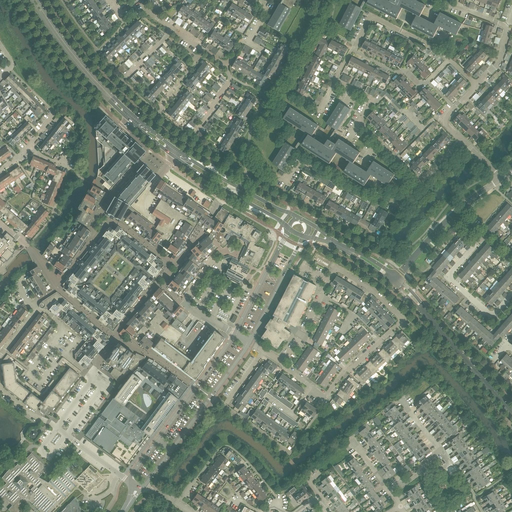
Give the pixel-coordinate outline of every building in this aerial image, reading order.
[(281,0),(279,4),(280,4),(275,12),(267,26),(268,26),(276,31),(278,32),(280,27),(281,24),(282,24),(285,20),(284,19),(288,13),(288,14),(291,9),(282,4),(284,0),(311,0),(313,1),(314,0),(313,0),(281,0)] [(411,27),(414,28),(415,27),(421,31),(421,32),(426,34),(426,33),(429,35),(428,36),(433,38),(439,26),(447,30),(456,35),(457,33),(462,24),(459,23),(458,23),(452,20),(453,19),(448,17),(447,18),(444,16),(445,15),(440,13),(435,24),(427,20),(420,16),(426,6),(423,4),(422,5),(416,2),(416,1),(415,0),(352,0),(352,2),(351,3),(349,6),(350,7),(347,13),(346,13),(344,18),(343,21),(342,21),(340,25),(341,26),(351,31),(353,26),(359,15),(362,9),(365,3),(366,0),(369,0),(367,4),(370,6),(371,5),(377,8),(377,9),(382,12),(382,11),(385,12),(384,13),(389,15),(390,15),(393,16),(392,17),(397,19),(398,18),(403,8),(417,15),(411,27)] [(497,0),(494,0),(492,6),(491,9),(493,10),(495,9),(495,8),(498,9),(501,1),(497,0)] [(98,8),(94,3),(87,8),(91,13),(98,8)] [(232,4),(226,13),(229,14),(231,16),(237,7),(232,4)] [(188,9),(190,7),(187,5),(185,7),(183,6),(178,12),(183,16),(188,9)] [(188,9),(183,16),(188,19),(193,12),(191,11),(192,9),(190,7),(188,9)] [(236,19),(237,19),(242,10),(237,7),(231,16),(236,19)] [(99,10),(98,8),(91,13),(94,17),(95,17),(101,13),(103,11),(101,8),(99,10)] [(242,22),(247,14),(249,12),(246,10),(244,12),(242,10),(237,19),(242,22)] [(193,23),(198,16),(193,12),(188,19),(193,23)] [(98,22),(105,18),(101,13),(95,17),(94,17),(92,19),(94,22),(96,20),(98,22)] [(252,17),(247,14),(242,22),(241,22),(244,24),(245,22),(248,24),(252,17)] [(198,26),(203,19),(198,16),(193,23),(198,26)] [(106,19),(105,18),(98,22),(101,27),(102,27),(108,22),(111,20),(109,17),(106,19)] [(203,29),(208,23),(203,19),(198,26),(203,29)] [(139,32),(140,32),(141,33),(143,31),(142,29),(144,27),(138,21),(134,25),(139,31),(139,32)] [(101,27),(99,29),(101,31),(103,30),(105,32),(112,27),(108,22),(102,27),(101,27)] [(208,23),(203,29),(208,33),(214,24),(211,22),(210,24),(208,23)] [(481,30),(484,31),(492,33),(494,27),(483,24),(481,30)] [(139,31),(134,25),(129,29),(129,30),(135,35),(138,32),(139,33),(140,32),(139,32),(139,31)] [(130,40),(131,40),(131,39),(133,41),(136,38),(135,37),(136,36),(135,35),(129,30),(129,29),(128,28),(125,30),(127,32),(125,34),(130,40)] [(219,35),(220,33),(217,31),(216,33),(213,31),(209,38),(214,42),(219,35)] [(492,33),(484,31),(482,36),(490,39),(492,33)] [(130,40),(125,34),(121,38),(126,44),(127,45),(128,46),(130,44),(128,42),(130,41),(131,42),(132,41),(131,40),(130,40)] [(219,45),(224,39),(219,35),(214,42),(219,45)] [(219,45),(224,49),(230,40),(231,39),(226,35),(224,39),(219,45)] [(121,48),(122,48),(125,45),(126,46),(127,45),(126,44),(121,38),(119,36),(116,38),(118,40),(116,42),(121,48)] [(490,39),(482,36),(481,42),(488,45),(490,39)] [(328,48),(331,42),(327,40),(327,41),(321,38),(318,43),(321,45),(315,56),(322,59),(328,48)] [(367,51),(371,43),(367,41),(367,40),(366,39),(366,41),(366,40),(362,48),(367,51)] [(111,43),(113,45),(112,46),(117,52),(118,52),(121,49),(122,50),(123,49),(122,48),(121,48),(116,42),(114,40),(111,43)] [(235,43),(232,41),(230,40),(224,49),(229,52),(235,43)] [(331,42),(328,48),(333,50),(332,51),(333,52),(334,51),(338,43),(332,40),(331,42)] [(371,56),(377,45),(378,43),(372,41),(371,43),(367,51),(372,53),(371,55),(371,56)] [(339,54),(343,46),(338,43),(334,51),(338,53),(337,54),(339,54)] [(106,47),(109,49),(108,50),(107,50),(113,56),(117,53),(118,54),(119,53),(118,52),(117,52),(112,46),(110,44),(106,47)] [(285,53),(285,54),(287,55),(289,52),(287,51),(288,48),(281,44),(279,48),(277,47),(277,49),(278,49),(278,50),(285,53)] [(376,55),(378,56),(382,49),(378,47),(378,45),(377,45),(371,56),(374,57),(376,55)] [(339,54),(343,57),(344,57),(349,49),(343,46),(339,54)] [(378,56),(383,59),(387,51),(383,49),(383,48),(382,47),(382,49),(378,56)] [(107,50),(108,50),(106,48),(103,51),(105,52),(103,54),(110,62),(113,60),(111,58),(113,56),(107,50)] [(278,50),(278,49),(276,53),(274,53),(274,54),(275,55),(276,55),(282,59),(285,54),(285,53),(278,50)] [(481,49),(477,54),(483,59),(487,55),(481,49)] [(383,59),(388,61),(392,54),(388,52),(389,51),(388,50),(387,51),(383,59)] [(392,66),(393,66),(398,57),(393,55),(394,53),(393,53),(392,54),(388,61),(394,64),(392,66)] [(399,54),(398,57),(393,66),(396,68),(397,66),(399,67),(403,59),(404,58),(401,56),(402,55),(399,54)] [(477,54),(473,58),(479,64),(483,59),(477,54)] [(276,55),(275,55),(273,59),(271,58),(271,59),(272,60),(279,64),(281,65),(283,62),(281,61),(282,59),(276,55)] [(411,64),(413,66),(418,60),(415,57),(416,56),(415,55),(414,56),(406,63),(409,66),(411,64)] [(312,61),(320,65),(322,61),(323,61),(324,60),(322,59),(315,56),(312,61)] [(470,56),(466,60),(475,68),(479,64),(473,58),(470,56)] [(353,69),(354,67),(358,60),(352,57),(348,66),(347,67),(353,69)] [(180,70),(182,72),(184,69),(182,68),(184,66),(176,58),(174,61),(176,62),(174,65),(180,70)] [(241,63),(242,62),(243,61),(240,59),(238,61),(236,60),(232,67),(237,70),(241,63)] [(413,66),(417,70),(423,64),(419,61),(420,60),(419,59),(418,60),(413,66)] [(207,72),(208,73),(209,74),(211,71),(209,69),(211,67),(202,60),(200,63),(202,64),(200,67),(207,72)] [(272,60),(270,64),(268,63),(268,64),(269,65),(276,69),(279,64),(272,60)] [(363,63),(358,60),(354,67),(358,69),(357,71),(358,72),(359,70),(363,63)] [(462,65),(464,67),(470,73),(475,68),(466,60),(462,65)] [(310,66),(317,70),(319,66),(320,67),(321,65),(320,65),(312,61),(310,66)] [(241,63),(237,70),(242,73),(246,67),(246,66),(242,63),(243,62),(242,62),(241,63)] [(364,74),(364,73),(368,65),(369,63),(367,62),(365,64),(363,63),(359,70),(363,72),(363,73),(364,74)] [(368,65),(364,73),(369,75),(368,76),(369,77),(370,76),(374,68),(368,66),(370,63),(369,63),(368,65)] [(417,70),(421,74),(427,69),(424,65),(424,64),(424,63),(423,64),(417,70)] [(246,67),(242,73),(247,76),(248,75),(252,69),(247,66),(248,65),(247,64),(246,66),(246,67)] [(169,68),(170,69),(176,75),(180,70),(174,65),(171,68),(170,67),(169,68)] [(269,65),(267,69),(265,68),(265,69),(266,70),(267,70),(273,74),(275,75),(277,73),(275,71),(276,69),(269,65)] [(310,66),(307,65),(306,68),(308,69),(307,72),(314,75),(316,71),(317,72),(318,71),(317,70),(310,66)] [(203,76),(206,73),(207,74),(208,73),(207,72),(200,67),(196,71),(203,76)] [(375,79),(375,78),(380,69),(377,67),(376,69),(374,68),(370,76),(374,78),(373,79),(373,80),(374,80),(375,79)] [(428,68),(427,69),(421,74),(425,79),(431,73),(428,69),(429,68),(428,68)] [(172,79),(174,81),(176,78),(174,77),(176,75),(170,69),(167,73),(166,72),(165,73),(166,74),(172,79)] [(252,69),(248,75),(257,80),(255,83),(262,87),(267,78),(260,74),(252,69)] [(380,69),(375,78),(379,80),(379,82),(380,82),(380,81),(384,74),(379,71),(380,69)] [(260,74),(267,78),(270,79),(273,74),(267,70),(266,70),(264,74),(261,73),(260,74)] [(199,81),(202,77),(203,78),(204,77),(203,76),(196,71),(193,76),(199,81)] [(314,75),(307,72),(304,77),(311,81),(313,77),(315,77),(315,76),(314,75)] [(170,81),(172,79),(166,74),(163,77),(162,76),(161,77),(162,78),(168,83),(168,84),(170,85),(172,83),(170,81)] [(195,85),(195,86),(198,82),(199,83),(200,82),(199,81),(193,76),(191,74),(189,77),(191,78),(189,80),(195,85)] [(390,76),(384,74),(380,81),(384,83),(384,84),(385,85),(390,76)] [(502,81),(509,88),(511,86),(510,84),(511,82),(504,74),(502,77),(503,79),(502,81)] [(8,85),(14,79),(10,75),(5,81),(8,85)] [(459,79),(457,82),(463,87),(467,83),(459,75),(457,78),(459,79)] [(311,81),(304,77),(302,76),(300,79),(303,80),(301,82),(309,86),(311,82),(312,82),(313,81),(311,81)] [(397,88),(398,87),(403,81),(405,79),(402,76),(401,78),(399,76),(393,82),(397,86),(396,87),(397,88)] [(157,82),(158,82),(158,83),(164,88),(166,90),(168,87),(166,85),(168,84),(168,83),(162,78),(159,82),(158,81),(157,82)] [(14,79),(8,85),(12,88),(18,83),(14,79)] [(189,80),(187,79),(185,81),(187,83),(185,85),(191,90),(194,87),(196,88),(196,86),(195,86),(195,85),(189,80)] [(299,88),(306,91),(308,87),(309,88),(310,87),(309,86),(301,82),(299,81),(298,84),(300,85),(299,88)] [(405,82),(403,81),(398,87),(401,90),(400,91),(399,92),(400,93),(408,85),(410,83),(407,81),(405,82)] [(502,81),(498,85),(504,90),(506,92),(509,88),(502,81)] [(160,93),(164,88),(158,83),(158,82),(155,86),(154,85),(153,86),(154,87),(160,93)] [(459,92),(463,87),(457,82),(454,85),(453,84),(452,85),(459,92)] [(18,83),(12,88),(10,91),(14,94),(22,86),(18,83)] [(455,96),(459,92),(452,85),(451,84),(447,88),(449,90),(455,96)] [(412,89),(408,85),(400,93),(404,97),(405,96),(406,95),(412,89)] [(504,90),(498,85),(494,89),(500,95),(504,90)] [(18,98),(20,96),(26,90),(22,86),(14,94),(18,98)] [(306,91),(299,88),(296,86),(295,89),(297,91),(296,93),(303,97),(305,93),(307,93),(307,92),(306,91)] [(150,90),(149,90),(150,91),(156,97),(160,93),(154,87),(151,90),(150,90)] [(422,99),(423,98),(431,91),(429,89),(427,90),(425,88),(419,94),(422,98),(421,99),(422,99)] [(414,91),(412,89),(406,95),(409,98),(408,99),(409,100),(410,99),(411,100),(418,92),(416,89),(414,91)] [(489,93),(496,99),(500,95),(494,89),(489,93)] [(30,94),(26,90),(20,96),(24,100),(30,94)] [(150,91),(149,90),(148,90),(146,92),(148,94),(146,96),(154,103),(156,101),(154,99),(156,97),(150,91)] [(455,96),(449,90),(446,94),(445,93),(444,94),(445,95),(452,102),(455,100),(453,98),(455,96)] [(189,101),(190,102),(191,102),(193,100),(191,98),(193,96),(187,91),(183,95),(189,100),(189,101)] [(431,91),(423,98),(427,102),(426,103),(426,104),(427,103),(433,97),(429,93),(431,91)] [(253,104),(255,106),(257,103),(255,102),(257,99),(248,93),(246,96),(248,97),(246,100),(253,104)] [(489,93),(485,98),(491,104),(493,106),(494,107),(497,104),(497,100),(496,99),(489,93)] [(24,100),(28,103),(33,98),(30,94),(24,100)] [(185,105),(188,102),(189,102),(190,102),(189,101),(189,100),(183,95),(181,94),(179,96),(181,98),(179,100),(185,105)] [(3,97),(1,99),(0,99),(0,107),(3,111),(9,107),(3,97)] [(437,101),(433,97),(427,103),(431,106),(430,107),(431,108),(437,101)] [(28,103),(32,107),(37,102),(33,98),(28,103)] [(250,109),(253,104),(246,100),(244,98),(240,103),(250,109)] [(491,104),(485,98),(481,102),(487,108),(491,104)] [(188,107),(187,106),(185,105),(179,100),(175,104),(181,109),(181,110),(182,110),(184,112),(188,107)] [(487,108),(481,102),(479,100),(477,103),(479,105),(477,107),(485,114),(487,112),(485,110),(487,108)] [(437,101),(431,108),(430,109),(432,111),(434,109),(436,111),(442,106),(437,101)] [(37,102),(32,107),(29,109),(33,113),(41,105),(37,102)] [(237,108),(238,108),(240,110),(247,114),(250,109),(240,103),(237,108)] [(334,112),(331,116),(332,117),(330,120),(330,119),(327,124),(328,125),(325,130),(319,126),(316,124),(315,125),(309,121),(310,120),(305,117),(305,118),(302,116),(302,115),(298,112),(297,113),(295,111),(291,108),(290,109),(284,117),(284,118),(306,132),(305,133),(296,127),(287,141),(284,146),(285,146),(281,152),(280,152),(277,156),(278,157),(276,159),(273,163),(282,169),(283,170),(296,149),(297,149),(307,133),(309,134),(308,136),(302,145),(305,147),(306,146),(312,150),(311,151),(316,154),(316,153),(319,155),(318,156),(323,159),(324,158),(326,160),(326,161),(330,163),(331,162),(336,154),(337,152),(351,161),(344,172),(347,174),(347,173),(353,177),(353,178),(357,181),(358,180),(361,182),(360,183),(365,186),(366,184),(370,176),(372,175),(378,179),(380,180),(388,185),(388,184),(394,176),(373,163),(367,171),(354,163),(355,162),(359,154),(360,153),(357,151),(351,148),(351,147),(347,144),(346,145),(339,141),(340,140),(339,139),(343,134),(337,130),(338,130),(337,130),(350,110),(351,110),(342,104),(340,103),(338,106),(339,106),(335,112),(334,112)] [(182,110),(181,110),(181,109),(175,104),(171,109),(178,114),(182,110)] [(45,109),(41,105),(33,113),(37,117),(45,109)] [(171,109),(169,107),(167,110),(169,112),(167,114),(176,121),(180,116),(178,114),(171,109)] [(240,110),(238,108),(234,113),(245,121),(247,118),(245,117),(247,114),(240,110)] [(372,122),(377,116),(374,113),(375,112),(374,111),(373,112),(367,118),(371,122),(372,122)] [(459,124),(466,117),(466,116),(464,114),(462,116),(460,114),(452,122),(455,124),(457,122),(459,124)] [(374,125),(375,127),(381,121),(378,117),(379,116),(378,115),(377,116),(372,122),(371,122),(369,124),(372,126),(374,125)] [(60,123),(66,128),(69,124),(71,126),(74,123),(68,118),(65,116),(60,123)] [(102,184),(109,190),(145,151),(122,130),(105,116),(94,128),(96,130),(97,140),(99,169),(98,169),(97,176),(100,177),(105,181),(102,184)] [(466,116),(466,117),(459,124),(463,128),(470,121),(471,121),(466,116)] [(241,128),(243,129),(245,126),(243,125),(244,123),(237,118),(234,123),(233,122),(233,123),(234,124),(241,128)] [(375,127),(379,131),(385,125),(382,121),(383,121),(382,120),(381,121),(375,127)] [(463,128),(467,132),(473,126),(470,123),(471,122),(470,121),(463,128)] [(23,126),(29,132),(33,128),(27,122),(23,126)] [(56,127),(65,134),(66,134),(69,130),(66,128),(60,123),(56,127)] [(19,130),(25,135),(29,132),(23,126),(21,124),(17,128),(19,130)] [(229,128),(231,129),(238,133),(241,128),(234,124),(231,128),(230,127),(229,128)] [(382,137),(390,129),(386,126),(387,125),(386,124),(385,125),(379,131),(384,135),(382,137)] [(467,132),(472,136),(477,130),(474,127),(475,126),(474,125),(473,126),(467,132)] [(53,131),(62,138),(65,134),(56,127),(53,131)] [(388,139),(394,133),(391,130),(392,129),(391,128),(390,129),(382,137),(384,139),(386,137),(388,139)] [(231,129),(228,133),(227,132),(226,134),(228,134),(231,136),(235,138),(237,140),(239,137),(236,136),(238,133),(231,129)] [(13,136),(11,137),(17,143),(21,139),(15,133),(11,130),(9,132),(13,136)] [(25,135),(19,130),(15,133),(21,139),(25,135)] [(477,130),(472,136),(470,138),(472,141),(474,139),(476,141),(479,137),(482,140),(487,134),(482,130),(479,132),(477,130)] [(50,135),(56,140),(58,142),(62,138),(53,131),(50,135)] [(441,137),(447,143),(449,145),(451,142),(449,141),(451,139),(444,131),(441,133),(443,135),(441,137)] [(394,133),(388,139),(392,143),(398,138),(395,134),(396,133),(395,132),(394,133)] [(53,145),(56,140),(50,135),(48,138),(43,134),(41,136),(53,145)] [(232,143),(235,138),(231,136),(228,134),(226,136),(225,138),(224,137),(223,138),(225,139),(232,143)] [(45,141),(43,144),(49,149),(53,145),(41,136),(40,137),(45,141)] [(17,143),(11,137),(7,141),(13,147),(17,143)] [(398,138),(392,143),(396,148),(395,149),(395,150),(402,142),(399,139),(400,138),(399,137),(398,138)] [(445,145),(447,143),(441,137),(438,140),(437,140),(436,140),(437,141),(445,149),(447,147),(445,145)] [(229,148),(232,143),(225,139),(223,138),(222,138),(219,143),(221,144),(222,144),(229,148)] [(405,141),(404,142),(403,141),(402,142),(395,150),(397,152),(399,150),(401,152),(407,146),(409,144),(405,141)] [(444,149),(445,149),(437,141),(434,145),(433,144),(432,145),(433,146),(439,151),(443,147),(444,149)] [(49,149),(43,144),(39,148),(46,153),(47,152),(50,155),(53,152),(49,149)] [(222,144),(221,144),(219,148),(218,148),(217,149),(228,155),(229,152),(227,151),(229,148),(222,144)] [(434,156),(439,151),(433,146),(429,149),(428,148),(427,149),(428,150),(434,156)] [(1,150),(6,158),(11,154),(6,147),(1,150)] [(430,160),(434,156),(428,150),(425,153),(424,152),(423,153),(424,154),(430,160)] [(426,164),(430,160),(424,154),(421,157),(420,157),(419,157),(420,158),(426,164)] [(35,167),(39,159),(33,156),(29,165),(35,167)] [(426,164),(420,158),(416,162),(416,161),(415,162),(422,168),(426,164)] [(44,161),(39,159),(35,167),(41,170),(44,161)] [(44,161),(41,170),(46,172),(50,164),(44,161)] [(420,170),(422,168),(415,162),(414,161),(412,163),(413,165),(411,167),(419,175),(421,172),(420,170)] [(52,175),(54,176),(57,169),(55,168),(56,166),(50,164),(46,172),(52,174),(52,175)] [(120,220),(129,205),(125,203),(122,201),(125,194),(126,195),(134,202),(146,189),(144,188),(155,175),(143,164),(136,172),(126,184),(114,197),(105,212),(120,220)] [(19,166),(14,170),(19,178),(24,174),(19,166)] [(314,171),(306,167),(303,173),(311,177),(314,171)] [(52,181),(61,184),(62,180),(65,173),(57,169),(54,176),(52,181)] [(14,170),(9,173),(14,181),(19,178),(14,170)] [(9,173),(4,177),(9,184),(14,181),(9,173)] [(0,179),(0,181),(4,188),(9,184),(4,177),(0,179)] [(328,182),(329,180),(324,177),(321,183),(326,185),(327,185),(328,182)] [(299,191),(301,193),(306,184),(307,183),(300,179),(297,184),(298,185),(295,192),(298,194),(299,191)] [(102,197),(105,192),(94,186),(96,182),(96,181),(96,180),(95,180),(94,180),(93,181),(92,184),(83,199),(75,214),(78,215),(76,220),(86,225),(91,216),(89,214),(90,212),(91,213),(92,213),(92,212),(93,212),(93,211),(92,211),(92,210),(97,200),(101,198),(102,197)] [(161,220),(156,227),(150,237),(152,238),(149,242),(153,246),(156,243),(164,248),(171,252),(174,254),(176,255),(180,251),(185,243),(197,225),(201,228),(205,231),(213,219),(214,219),(216,216),(215,216),(211,213),(206,210),(190,200),(179,192),(175,189),(166,183),(165,183),(161,180),(160,181),(153,191),(152,194),(154,195),(157,197),(161,200),(152,214),(161,220)] [(52,181),(50,186),(58,190),(61,184),(52,181)] [(328,187),(333,190),(335,186),(333,185),(334,183),(332,182),(331,183),(328,182),(327,185),(329,186),(328,187)] [(307,185),(306,184),(301,193),(307,196),(311,188),(307,186),(307,185)] [(58,190),(50,186),(47,192),(56,195),(58,190)] [(311,187),(311,188),(307,196),(312,199),(316,191),(312,189),(313,188),(311,187)] [(317,190),(316,191),(312,199),(317,201),(316,204),(321,194),(317,192),(318,191),(317,190)] [(47,192),(45,197),(54,201),(56,195),(47,192)] [(324,196),(321,194),(316,204),(319,205),(320,203),(323,205),(328,195),(325,193),(324,196)] [(54,201),(45,197),(41,196),(40,199),(44,200),(43,203),(51,206),(54,201)] [(0,211),(0,212),(0,211),(0,214),(20,232),(22,230),(24,232),(31,238),(38,229),(36,228),(37,227),(31,223),(29,226),(27,225),(26,225),(8,210),(10,208),(0,199),(0,211)] [(328,210),(331,211),(335,204),(331,201),(331,200),(330,200),(330,201),(329,201),(324,210),(327,212),(328,210)] [(335,202),(335,204),(331,211),(336,214),(340,207),(336,204),(337,203),(335,202)] [(136,211),(129,205),(120,220),(128,225),(127,226),(129,224),(130,222),(136,212),(136,211)] [(336,214),(341,217),(345,210),(341,207),(342,206),(341,205),(340,207),(336,214)] [(42,207),(38,212),(45,218),(49,213),(42,207)] [(345,222),(351,211),(352,210),(347,207),(345,210),(341,217),(346,220),(345,222)] [(227,240),(229,237),(230,236),(229,236),(229,235),(230,235),(232,235),(233,235),(233,234),(237,236),(241,226),(240,225),(243,221),(236,217),(236,218),(228,214),(229,212),(222,208),(219,212),(218,212),(216,216),(214,219),(223,225),(222,227),(225,228),(225,231),(224,233),(222,233),(219,231),(215,237),(214,238),(219,242),(219,243),(222,246),(223,246),(227,243),(226,241),(226,240),(227,240)] [(504,208),(501,212),(507,218),(511,214),(504,208)] [(378,214),(386,218),(389,213),(382,209),(379,213),(378,213),(377,214),(378,214)] [(20,213),(25,217),(25,216),(28,219),(29,217),(22,211),(22,210),(20,213)] [(352,212),(351,211),(345,222),(348,224),(349,221),(352,223),(356,216),(352,213),(352,212)] [(41,222),(45,218),(38,212),(34,216),(41,222)] [(129,224),(127,226),(149,242),(152,238),(150,237),(156,227),(137,212),(136,212),(130,222),(129,224)] [(507,218),(501,212),(497,216),(504,222),(508,226),(510,224),(507,222),(506,222),(505,221),(507,218)] [(357,226),(358,225),(361,219),(363,216),(357,213),(356,216),(352,223),(357,226)] [(383,224),(386,218),(378,214),(376,219),(375,218),(374,219),(375,220),(383,224)] [(30,221),(31,223),(37,227),(41,222),(34,216),(30,221)] [(497,216),(493,220),(500,226),(503,223),(504,224),(504,225),(507,227),(508,226),(504,222),(497,216)] [(215,237),(219,231),(222,227),(223,225),(214,219),(213,219),(205,231),(215,237)] [(370,224),(361,219),(358,225),(366,230),(370,224)] [(379,229),(383,224),(375,220),(373,224),(372,223),(371,224),(372,225),(379,229)] [(496,230),(500,226),(493,220),(490,224),(496,230)] [(257,242),(261,236),(259,235),(261,233),(256,229),(251,225),(251,226),(244,222),(241,226),(237,236),(240,238),(240,239),(244,242),(245,241),(246,242),(245,243),(245,244),(245,245),(246,246),(245,247),(244,247),(240,256),(241,257),(239,260),(245,263),(245,261),(249,263),(250,262),(251,263),(250,264),(257,267),(265,250),(258,247),(258,248),(257,247),(254,245),(255,244),(257,241),(257,242)] [(57,275),(57,276),(58,276),(58,277),(59,277),(60,276),(63,272),(66,269),(91,232),(77,223),(62,245),(61,244),(57,249),(63,253),(57,261),(51,257),(48,261),(50,264),(60,271),(57,275)] [(496,230),(490,224),(486,228),(493,234),(496,230)] [(116,246),(128,256),(154,277),(163,265),(163,264),(162,263),(163,263),(117,226),(117,227),(116,226),(110,227),(110,228),(110,227),(63,285),(64,286),(64,287),(63,288),(112,327),(112,326),(113,326),(151,281),(141,273),(140,273),(136,273),(135,273),(111,304),(85,284),(116,246)] [(0,256),(1,258),(0,260),(4,263),(6,260),(7,260),(9,259),(9,257),(10,256),(11,256),(12,254),(12,253),(14,250),(13,249),(16,246),(16,244),(12,241),(14,239),(7,233),(2,239),(0,238),(2,236),(0,234),(0,256)] [(461,235),(458,239),(464,245),(468,241),(461,235)] [(181,295),(188,287),(195,278),(194,277),(200,269),(201,270),(204,265),(201,263),(218,248),(207,236),(190,250),(193,253),(168,285),(174,290),(173,291),(174,292),(177,294),(178,293),(181,295)] [(461,249),(464,245),(458,239),(454,243),(461,249)] [(56,245),(51,242),(41,256),(46,259),(48,261),(51,257),(49,256),(56,245)] [(454,243),(450,247),(457,253),(461,249),(454,243)] [(490,253),(495,257),(496,256),(494,254),(493,254),(491,252),(494,249),(487,243),(484,248),(490,253)] [(116,246),(85,284),(111,304),(135,273),(136,273),(140,273),(141,273),(151,281),(153,278),(154,277),(128,256),(116,246)] [(454,257),(457,253),(450,247),(447,251),(454,257)] [(490,253),(484,248),(480,252),(487,257),(489,255),(491,256),(491,257),(493,259),(495,257),(490,253)] [(447,251),(443,256),(450,261),(454,257),(447,251)] [(480,252),(476,256),(483,262),(488,265),(489,264),(487,262),(486,262),(484,260),(487,257),(480,252)] [(230,276),(228,280),(235,284),(234,286),(238,289),(241,284),(239,283),(240,282),(241,282),(241,281),(242,281),(243,279),(244,280),(246,277),(248,273),(246,272),(249,268),(240,263),(238,262),(238,260),(232,257),(229,255),(225,256),(221,253),(220,256),(224,259),(228,258),(231,260),(229,264),(230,264),(225,273),(224,272),(223,274),(228,277),(228,276),(228,275),(230,276)] [(446,266),(450,261),(443,256),(440,260),(446,266)] [(473,260),(480,266),(482,263),(484,264),(484,265),(486,267),(488,265),(483,262),(476,256),(473,260)] [(440,260),(436,264),(443,270),(446,266),(440,260)] [(473,260),(469,264),(476,270),(480,274),(482,272),(480,270),(478,270),(477,269),(480,266),(473,260)] [(436,264),(432,268),(435,270),(434,271),(433,272),(437,276),(439,274),(443,270),(436,264)] [(479,275),(480,274),(476,270),(469,264),(466,268),(472,274),(475,271),(477,272),(477,273),(479,275)] [(43,295),(52,290),(37,266),(27,273),(30,278),(26,280),(38,299),(42,296),(43,296),(43,295)] [(466,268),(462,272),(469,278),(473,282),(475,280),(472,278),(471,278),(470,277),(472,274),(466,268)] [(429,283),(427,285),(426,285),(424,287),(426,288),(430,284),(436,277),(437,276),(433,272),(431,274),(425,280),(429,283)] [(472,283),(473,282),(469,278),(462,272),(458,276),(465,282),(468,279),(469,280),(470,281),(472,283)] [(296,327),(314,290),(317,286),(309,282),(308,283),(307,282),(303,280),(303,279),(295,275),(274,315),(276,316),(273,320),(272,319),(266,327),(269,329),(263,338),(278,348),(284,339),(286,341),(292,333),(287,330),(289,327),(291,324),(296,327)] [(503,279),(510,285),(511,281),(511,279),(506,275),(503,279)] [(337,286),(341,279),(337,276),(333,283),(337,286)] [(430,284),(426,288),(428,290),(430,288),(430,287),(431,285),(434,288),(440,281),(436,277),(430,284)] [(341,279),(337,286),(336,289),(340,292),(342,289),(346,282),(341,279)] [(503,279),(499,283),(506,289),(510,285),(503,279)] [(444,284),(440,281),(434,288),(437,290),(435,292),(434,292),(432,294),(434,296),(438,291),(444,284)] [(342,289),(347,292),(351,285),(346,282),(342,289)] [(502,293),(506,289),(499,283),(496,287),(502,293)] [(444,293),(448,288),(444,284),(438,291),(434,296),(436,297),(438,295),(438,294),(439,292),(442,295),(444,293)] [(355,288),(351,285),(347,292),(351,294),(355,288)] [(496,287),(492,291),(499,297),(502,293),(496,287)] [(125,331),(130,335),(147,350),(148,351),(152,347),(156,350),(182,370),(183,370),(184,372),(185,372),(195,380),(204,368),(203,367),(225,338),(222,336),(221,336),(215,332),(195,359),(192,357),(175,344),(183,334),(187,328),(182,324),(188,315),(183,311),(183,310),(159,288),(147,300),(147,301),(126,324),(123,328),(120,332),(120,333),(120,334),(121,335),(122,335),(122,334),(125,331)] [(351,294),(356,297),(360,290),(355,288),(351,294)] [(440,301),(442,303),(446,298),(448,296),(452,292),(448,288),(444,293),(442,295),(445,297),(444,299),(442,299),(440,301)] [(365,293),(360,290),(356,297),(361,300),(363,302),(367,297),(364,295),(365,293)] [(492,291),(488,295),(495,301),(499,297),(492,291)] [(49,311),(51,313),(51,312),(54,315),(55,316),(56,315),(57,316),(58,317),(86,341),(75,355),(75,360),(85,368),(109,340),(108,340),(108,339),(108,338),(79,313),(74,308),(74,309),(73,308),(73,307),(74,307),(57,292),(40,302),(40,303),(39,303),(39,304),(39,305),(39,306),(39,307),(40,308),(41,308),(41,309),(42,309),(49,309),(49,310),(49,311)] [(456,295),(452,292),(448,296),(446,298),(442,303),(444,304),(446,302),(446,301),(447,299),(450,302),(452,300),(456,295)] [(452,300),(450,302),(454,306),(456,303),(460,299),(456,295),(452,300)] [(492,305),(495,301),(488,295),(485,299),(492,305)] [(367,297),(363,302),(366,304),(364,307),(368,310),(370,308),(376,302),(372,299),(370,300),(367,297)] [(379,306),(376,302),(370,308),(368,310),(372,314),(374,312),(379,306)] [(17,311),(25,317),(28,312),(30,310),(25,306),(23,309),(21,307),(17,311)] [(372,314),(376,318),(378,316),(383,310),(379,306),(374,312),(372,314)] [(336,317),(337,316),(339,311),(330,307),(328,312),(336,317)] [(461,315),(465,310),(461,307),(457,311),(455,313),(459,317),(461,315)] [(387,314),(383,310),(378,316),(376,318),(380,322),(382,320),(387,314)] [(469,314),(465,310),(461,315),(459,317),(462,320),(461,321),(460,321),(458,324),(459,325),(463,321),(465,318),(469,314)] [(14,315),(21,321),(25,317),(17,311),(14,315)] [(328,312),(325,318),(334,323),(334,322),(336,318),(338,319),(339,317),(337,316),(336,317),(328,312)] [(39,313),(36,318),(43,324),(47,319),(49,317),(44,313),(42,315),(39,313)] [(382,320),(380,322),(383,326),(385,323),(391,318),(387,314),(382,320)] [(469,322),(473,318),(469,314),(465,318),(463,321),(459,325),(461,327),(463,324),(463,323),(464,322),(467,324),(469,322)] [(18,325),(21,321),(14,315),(11,320),(18,325)] [(40,328),(43,324),(36,318),(32,322),(40,328)] [(331,328),(331,327),(334,323),(325,318),(322,324),(331,328)] [(395,322),(391,318),(385,323),(383,326),(387,329),(389,327),(395,322)] [(477,321),(473,318),(469,322),(467,324),(470,327),(469,328),(468,329),(466,331),(468,332),(471,328),(477,321)] [(11,320),(7,324),(15,330),(18,325),(11,320)] [(472,329),(475,331),(481,325),(477,321),(471,328),(468,332),(469,334),(471,331),(471,330),(472,329)] [(40,328),(32,322),(29,326),(36,332),(40,328)] [(504,323),(500,327),(507,333),(511,337),(511,336),(511,334),(511,333),(510,333),(508,332),(511,329),(504,323)] [(11,334),(15,330),(7,324),(4,328),(11,334)] [(319,329),(328,334),(330,329),(332,330),(333,329),(331,327),(331,328),(322,324),(319,329)] [(485,328),(481,325),(475,331),(478,334),(477,336),(476,336),(474,338),(476,339),(480,335),(485,328)] [(29,326),(26,331),(33,337),(36,332),(29,326)] [(507,333),(500,327),(497,331),(495,333),(499,337),(500,337),(501,335),(503,337),(506,334),(508,336),(508,337),(510,339),(511,337),(507,333)] [(4,328),(1,332),(8,338),(11,334),(4,328)] [(490,332),(485,328),(480,335),(476,339),(477,341),(479,339),(479,338),(481,336),(484,339),(490,332)] [(325,339),(328,334),(319,329),(316,335),(325,339)] [(364,329),(361,333),(360,334),(367,341),(371,337),(364,329)] [(30,341),(33,337),(26,331),(22,335),(30,341)] [(362,345),(367,341),(360,334),(361,333),(359,331),(357,333),(359,335),(355,338),(362,345)] [(8,338),(1,332),(0,333),(0,338),(5,342),(8,338)] [(405,345),(409,341),(400,332),(398,334),(398,335),(394,339),(402,348),(405,345)] [(484,339),(488,342),(494,336),(493,335),(490,332),(484,339)] [(492,346),(498,339),(499,337),(495,333),(493,335),(494,336),(488,342),(492,346)] [(22,335),(19,339),(26,345),(30,341),(22,335)] [(325,339),(316,335),(313,341),(322,345),(324,340),(327,342),(328,340),(325,339)] [(357,350),(362,345),(355,338),(351,342),(351,343),(357,350)] [(23,349),(26,345),(19,339),(16,344),(23,349)] [(387,344),(395,353),(399,349),(400,350),(402,348),(394,339),(390,343),(389,342),(387,344)] [(353,354),(357,350),(351,343),(351,342),(350,340),(348,341),(350,343),(346,347),(353,354)] [(108,358),(105,361),(112,366),(108,372),(117,382),(144,359),(145,357),(135,352),(134,354),(118,343),(116,346),(115,346),(114,347),(114,346),(113,349),(114,349),(111,352),(110,352),(107,356),(107,357),(107,358),(108,358)] [(16,344),(12,348),(20,354),(23,349),(16,344)] [(395,353),(387,344),(385,347),(381,351),(389,360),(392,357),(391,357),(395,353)] [(310,345),(306,351),(314,357),(316,359),(317,357),(315,356),(318,351),(310,345)] [(348,358),(353,354),(346,347),(342,350),(341,351),(348,358)] [(16,358),(20,354),(12,348),(9,352),(16,358)] [(344,363),(348,358),(341,351),(342,350),(340,349),(339,350),(341,352),(337,356),(344,363)] [(303,356),(311,362),(313,358),(314,357),(306,351),(303,356)] [(389,360),(381,351),(377,355),(376,355),(374,357),(382,365),(386,362),(387,362),(389,360)] [(78,377),(79,375),(71,368),(44,403),(46,405),(44,407),(42,408),(40,406),(42,403),(15,382),(13,362),(7,363),(7,362),(6,361),(8,358),(9,359),(11,357),(7,354),(2,361),(3,364),(2,364),(3,374),(4,374),(4,375),(3,376),(4,380),(5,381),(5,382),(4,382),(5,388),(9,391),(10,391),(11,391),(11,393),(14,395),(15,395),(16,395),(15,396),(21,400),(21,399),(22,400),(22,401),(25,404),(26,404),(27,404),(27,405),(32,409),(33,408),(33,409),(34,410),(35,412),(39,407),(41,409),(39,411),(44,414),(48,410),(47,409),(49,407),(52,410),(54,408),(53,407),(54,406),(55,406),(59,401),(58,401),(59,400),(60,400),(62,397),(62,395),(63,395),(64,395),(68,390),(67,389),(68,388),(69,388),(71,385),(71,384),(72,383),(72,384),(77,378),(76,378),(77,377),(78,377)] [(507,362),(511,358),(507,354),(503,359),(501,361),(505,364),(507,362)] [(303,356),(299,361),(307,367),(308,366),(311,362),(303,356)] [(82,372),(72,364),(63,357),(62,358),(57,364),(63,368),(65,366),(61,363),(63,361),(80,374),(82,372)] [(382,365),(374,357),(372,359),(368,363),(376,372),(379,370),(378,369),(382,365)] [(150,437),(154,431),(154,432),(160,425),(169,412),(178,400),(188,387),(180,381),(167,371),(149,359),(146,361),(131,374),(117,393),(114,398),(113,398),(101,414),(102,415),(100,418),(99,417),(85,435),(91,440),(92,439),(93,440),(93,441),(99,445),(100,444),(104,447),(103,449),(109,453),(114,447),(113,446),(119,438),(129,447),(133,442),(132,442),(134,439),(137,441),(139,439),(140,440),(141,438),(140,438),(142,436),(142,437),(143,435),(142,434),(144,432),(150,437)] [(28,370),(26,369),(15,360),(14,362),(25,370),(19,378),(20,378),(19,379),(20,380),(22,378),(24,374),(28,370)] [(307,367),(299,361),(295,366),(303,372),(306,368),(309,369),(310,367),(308,366),(307,367)] [(328,365),(326,364),(325,366),(327,367),(328,366),(336,372),(340,367),(332,361),(328,365)] [(261,366),(268,371),(269,372),(270,372),(272,374),(275,369),(266,363),(264,366),(262,364),(261,366)] [(376,372),(368,363),(364,367),(363,367),(361,369),(369,378),(373,374),(374,375),(376,372)] [(257,367),(256,369),(265,375),(268,371),(261,366),(259,369),(257,367)] [(332,377),(336,372),(328,366),(327,367),(324,371),(332,377)] [(261,379),(265,375),(256,369),(255,370),(257,372),(255,374),(261,379)] [(369,378),(361,369),(358,371),(359,372),(355,376),(363,385),(366,382),(369,378)] [(329,382),(332,377),(324,371),(321,376),(320,376),(329,382)] [(258,384),(261,379),(255,374),(253,377),(251,376),(250,377),(258,384)] [(278,385),(280,386),(286,377),(282,374),(278,379),(277,380),(280,382),(278,385)] [(320,376),(321,376),(319,374),(318,376),(320,377),(317,382),(325,388),(329,382),(320,376)] [(248,383),(255,388),(257,390),(260,385),(258,384),(250,377),(249,379),(251,380),(248,383)] [(286,377),(280,386),(282,387),(284,389),(286,387),(291,380),(286,377)] [(343,384),(353,391),(356,387),(357,388),(359,385),(349,378),(346,382),(345,382),(343,384)] [(53,379),(43,392),(45,394),(55,381),(53,379)] [(295,383),(291,380),(286,387),(290,390),(295,383)] [(40,393),(25,381),(23,383),(38,395),(40,393)] [(244,385),(243,386),(252,392),(255,388),(248,383),(246,386),(244,385)] [(295,393),(300,387),(295,383),(290,390),(295,393)] [(350,396),(353,391),(343,384),(341,387),(342,387),(339,392),(350,400),(349,399),(351,396),(350,396)] [(254,394),(252,392),(243,386),(242,388),(244,389),(242,392),(251,399),(254,394)] [(300,387),(295,393),(293,395),(298,399),(299,396),(299,397),(304,390),(300,387)] [(238,394),(237,395),(248,403),(251,399),(242,392),(240,395),(238,394)] [(350,400),(339,392),(335,397),(335,396),(333,399),(340,405),(343,400),(346,402),(348,400),(350,400)] [(236,400),(244,407),(245,407),(248,403),(237,395),(236,396),(238,398),(236,400)] [(420,407),(429,399),(426,395),(414,406),(415,407),(418,404),(420,407)] [(424,410),(432,403),(429,399),(420,407),(417,409),(419,411),(422,408),(424,410)] [(244,407),(236,400),(235,402),(237,404),(234,407),(241,411),(244,407)] [(303,401),(299,407),(302,409),(300,411),(305,414),(311,405),(306,402),(306,403),(303,401)] [(432,403),(424,410),(421,413),(422,415),(425,412),(427,414),(436,407),(432,403)] [(309,417),(311,415),(313,417),(318,411),(315,409),(311,405),(305,414),(306,412),(305,414),(309,417)] [(395,406),(389,410),(387,407),(383,410),(389,418),(398,410),(401,408),(400,406),(397,409),(395,406)] [(436,407),(427,414),(424,417),(425,419),(429,416),(431,418),(439,411),(436,407)] [(257,408),(255,411),(250,417),(254,419),(252,421),(254,422),(260,414),(261,412),(257,408)] [(398,410),(389,418),(392,422),(401,414),(405,412),(403,410),(400,413),(398,410)] [(439,411),(431,418),(427,421),(429,422),(432,420),(434,422),(443,414),(439,411)] [(264,417),(260,414),(254,422),(255,423),(256,421),(259,424),(264,417)] [(392,428),(401,421),(408,416),(406,414),(403,417),(401,414),(392,422),(395,425),(392,428)] [(435,423),(437,426),(446,418),(443,414),(434,422),(431,425),(432,426),(435,423)] [(266,415),(264,417),(259,424),(262,426),(261,428),(262,429),(270,418),(266,415)] [(382,423),(377,416),(373,419),(378,426),(382,423)] [(274,421),(270,418),(262,429),(264,430),(265,428),(268,430),(274,421)] [(449,422),(446,418),(437,426),(434,429),(435,430),(439,427),(441,430),(449,422)] [(271,435),(277,427),(279,424),(274,421),(268,430),(271,432),(270,434),(271,435)] [(401,421),(392,428),(395,432),(404,425),(408,422),(406,421),(403,423),(401,421)] [(449,422),(441,430),(437,432),(439,434),(442,431),(444,433),(453,426),(449,422)] [(358,430),(364,437),(370,433),(369,431),(371,429),(366,423),(358,430)] [(399,436),(408,429),(411,426),(410,425),(406,427),(404,425),(395,432),(399,436)] [(454,425),(453,426),(444,433),(441,436),(442,438),(445,435),(448,438),(458,429),(454,425)] [(274,434),(277,437),(282,430),(277,427),(271,435),(272,436),(274,434)] [(409,431),(408,429),(399,436),(402,440),(411,433),(414,430),(413,429),(409,431)] [(286,433),(282,430),(277,437),(280,438),(278,440),(280,441),(286,433)] [(290,436),(286,433),(280,441),(281,442),(283,441),(285,442),(290,436)] [(364,437),(367,442),(374,437),(370,433),(364,437)] [(405,444),(414,437),(415,436),(417,434),(416,433),(413,435),(411,433),(402,440),(405,444)] [(291,434),(290,436),(285,442),(287,444),(288,442),(291,444),(296,438),(291,434)] [(451,443),(453,445),(462,438),(460,434),(447,443),(448,445),(451,443)] [(367,442),(371,447),(377,442),(374,437),(367,442)] [(408,448),(417,441),(420,438),(419,437),(416,439),(414,437),(405,444),(408,448)] [(462,438),(453,445),(450,447),(451,449),(454,447),(456,449),(465,443),(462,438)] [(412,451),(420,445),(424,442),(422,441),(419,443),(417,441),(408,448),(411,452),(412,451)] [(369,452),(370,454),(372,452),(373,453),(381,447),(377,442),(371,447),(373,448),(369,452)] [(465,443),(456,449),(453,452),(454,453),(457,451),(459,453),(468,447),(465,443)] [(414,456),(423,449),(427,446),(425,445),(422,447),(420,445),(412,451),(415,455),(414,456)] [(374,454),(377,458),(383,453),(379,448),(381,447),(373,453),(372,452),(370,454),(367,456),(369,459),(373,456),(372,455),(374,454)] [(468,447),(459,453),(455,456),(457,458),(460,455),(462,458),(471,451),(470,452),(468,448),(469,447),(468,447)] [(423,449),(414,456),(418,460),(430,450),(429,449),(425,451),(423,449)] [(229,451),(225,456),(230,459),(232,456),(235,458),(233,462),(237,465),(241,460),(229,451)] [(471,451),(462,458),(458,460),(460,462),(463,459),(465,462),(474,455),(471,451)] [(35,457),(31,453),(31,454),(25,460),(26,460),(20,466),(18,464),(15,467),(13,466),(1,478),(6,483),(4,486),(2,484),(0,486),(0,501),(1,502),(5,498),(12,505),(8,509),(10,511),(25,511),(26,511),(25,511),(21,508),(26,503),(26,502),(26,501),(25,501),(27,500),(27,499),(30,501),(32,504),(32,505),(33,505),(37,509),(37,510),(38,510),(40,511),(50,511),(56,506),(57,505),(57,504),(59,503),(65,497),(66,497),(66,496),(70,492),(71,492),(71,491),(74,487),(76,487),(75,486),(78,483),(75,480),(79,476),(71,469),(66,464),(65,465),(64,465),(64,467),(60,470),(59,470),(59,472),(55,476),(54,476),(54,477),(50,481),(49,481),(49,482),(48,483),(44,480),(39,477),(41,475),(41,474),(39,473),(40,471),(42,469),(43,469),(43,468),(43,467),(43,466),(42,466),(40,463),(35,459),(36,459),(34,457),(35,457)] [(387,458),(383,453),(377,458),(381,462),(387,458)] [(216,458),(225,465),(228,461),(221,455),(219,457),(218,456),(216,458)] [(468,466),(477,459),(474,455),(465,462),(461,464),(463,466),(466,464),(468,466)] [(221,469),(225,465),(216,458),(215,460),(216,461),(214,463),(221,469)] [(354,458),(348,463),(346,464),(350,469),(352,467),(358,463),(354,458)] [(382,468),(382,469),(390,462),(387,458),(381,462),(384,467),(382,468)] [(471,470),(480,464),(477,459),(468,466),(464,468),(465,470),(469,468),(471,470)] [(390,462),(382,469),(386,473),(392,468),(389,464),(390,462)] [(218,474),(221,469),(214,463),(212,466),(211,465),(210,467),(218,474)] [(362,467),(358,463),(352,467),(356,472),(354,473),(354,474),(362,467)] [(472,476),(481,469),(479,465),(480,464),(471,470),(465,474),(467,476),(470,473),(472,476)] [(79,476),(75,480),(78,483),(79,484),(81,486),(84,489),(85,489),(89,493),(91,491),(95,486),(96,487),(97,486),(101,482),(100,481),(101,480),(100,478),(100,477),(96,473),(97,471),(98,470),(93,468),(90,465),(88,467),(84,471),(79,476)] [(236,472),(240,476),(247,470),(245,468),(246,467),(244,465),(236,472)] [(207,472),(215,478),(218,474),(210,467),(208,469),(209,470),(207,472)] [(354,474),(358,478),(364,474),(360,469),(362,468),(362,467),(354,474)] [(396,473),(392,468),(386,473),(390,478),(396,473)] [(481,469),(472,476),(467,479),(468,481),(473,477),(475,480),(484,473),(481,469)] [(240,476),(243,481),(251,474),(250,472),(249,473),(247,470),(240,476)] [(211,482),(215,478),(207,472),(206,474),(205,473),(203,475),(211,482)] [(484,473),(475,480),(471,482),(472,484),(476,482),(478,484),(487,477),(484,473)] [(251,474),(243,481),(246,485),(254,479),(252,477),(253,476),(251,474)] [(358,478),(361,483),(367,478),(364,474),(358,478)] [(211,482),(203,475),(201,477),(203,478),(201,481),(208,486),(211,482)] [(319,486),(321,489),(323,487),(324,488),(334,480),(331,475),(328,477),(322,481),(323,483),(319,486)] [(487,477),(478,484),(474,487),(475,488),(479,486),(481,489),(486,485),(487,487),(492,484),(490,482),(487,477)] [(361,483),(365,488),(371,483),(367,478),(361,483)] [(246,485),(250,489),(258,482),(257,480),(256,481),(254,479),(246,485)] [(327,492),(334,488),(330,483),(334,480),(324,488),(323,487),(321,489),(322,490),(325,489),(327,492)] [(250,489),(253,493),(261,487),(259,485),(260,484),(258,482),(250,489)] [(367,494),(375,488),(371,483),(365,488),(369,492),(367,494)] [(311,495),(306,489),(303,484),(298,488),(301,491),(293,497),(299,504),(301,502),(302,503),(304,501),(304,500),(306,498),(307,499),(311,495)] [(409,496),(419,490),(416,486),(403,494),(404,496),(407,494),(409,496)] [(253,493),(257,497),(265,491),(263,489),(262,490),(261,487),(253,493)] [(329,499),(337,492),(334,488),(327,492),(329,494),(325,497),(327,499),(329,498),(329,499)] [(375,488),(367,494),(371,499),(377,494),(373,489),(375,488)] [(485,495),(486,496),(482,498),(483,500),(486,498),(488,501),(498,495),(494,488),(492,489),(492,490),(490,491),(485,495)] [(419,490),(409,496),(405,499),(406,500),(410,498),(411,501),(421,495),(419,490)] [(266,493),(265,491),(257,497),(260,502),(267,496),(265,493),(266,493)] [(329,498),(327,499),(328,501),(330,500),(333,503),(342,496),(338,492),(337,492),(329,499),(329,498)] [(195,505),(201,497),(197,493),(191,501),(194,503),(193,504),(195,505)] [(377,494),(371,499),(374,503),(372,505),(380,498),(381,499),(383,498),(382,496),(380,498),(377,494)] [(421,495),(411,501),(408,503),(409,505),(413,503),(414,505),(424,499),(421,495)] [(498,495),(488,501),(484,503),(485,505),(489,503),(490,505),(500,499),(498,495)] [(342,496),(333,503),(337,508),(343,503),(346,501),(342,496)] [(201,497),(195,505),(197,507),(198,506),(201,507),(206,500),(201,497)] [(75,498),(61,511),(78,511),(79,510),(79,509),(77,502),(74,499),(75,498)] [(385,500),(383,498),(381,499),(380,498),(372,505),(376,510),(375,510),(375,511),(379,511),(385,508),(381,503),(385,500)] [(424,499),(414,505),(411,507),(412,509),(415,507),(417,510),(427,504),(424,499)] [(500,499),(490,505),(487,507),(488,509),(492,507),(493,509),(503,504),(500,499)] [(206,500),(201,507),(203,509),(202,510),(204,511),(210,503),(206,500)] [(207,511),(210,511),(215,506),(210,503),(204,511),(205,511),(206,511),(207,511)] [(339,511),(341,511),(347,508),(343,503),(337,508),(339,511)]
